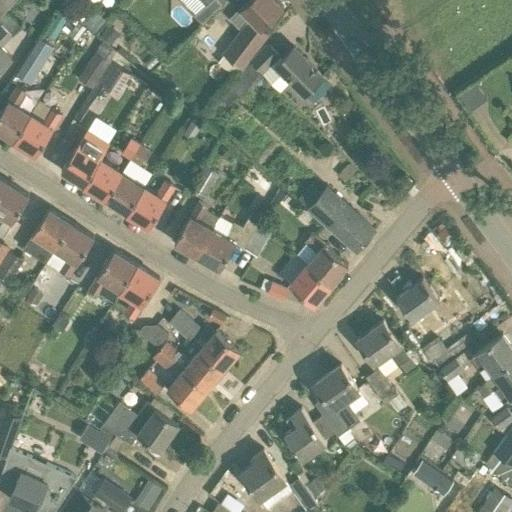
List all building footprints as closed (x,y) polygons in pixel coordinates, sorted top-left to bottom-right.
[(0,0),(0,15),(5,10),(14,0),(0,0)] [(250,16),(224,51),(243,67),(269,33),(262,28),(284,6),(278,0),(247,0),(241,7),(250,16)] [(0,15),(0,22),(4,26),(0,30),(0,68),(12,56),(2,46),(13,35),(22,26),(5,10),(0,15)] [(119,36),(122,32),(111,23),(102,35),(112,44),(119,36)] [(16,73),(31,83),(55,45),(40,36),(16,73)] [(280,55),(268,43),(251,60),(263,72),(280,55)] [(294,46),(273,66),(290,82),(303,95),(306,93),(314,102),(331,84),(323,76),(294,46)] [(93,86),(110,59),(97,51),(80,77),(93,86)] [(131,73),(117,64),(103,86),(117,95),(131,73)] [(0,130),(14,140),(31,113),(18,106),(28,91),(18,84),(0,112),(0,130)] [(62,113),(54,108),(45,122),(31,113),(14,140),(36,154),(62,113)] [(202,126),(193,119),(183,133),(193,140),(202,126)] [(100,159),(109,144),(87,130),(62,170),(84,184),(100,159)] [(141,143),(132,137),(122,153),(131,158),(141,143)] [(141,143),(131,158),(140,164),(150,149),(141,143)] [(350,154),(357,165),(369,157),(361,146),(350,154)] [(100,159),(84,184),(106,198),(122,172),(100,159)] [(338,174),(346,181),(357,169),(350,162),(338,174)] [(220,173),(206,164),(192,187),(206,195),(220,173)] [(122,172),(106,198),(128,212),(144,187),(122,172)] [(405,188),(413,179),(406,173),(398,181),(405,188)] [(30,194),(7,180),(0,191),(0,211),(5,215),(0,222),(0,230),(5,234),(30,194)] [(144,187),(128,212),(150,226),(174,187),(165,181),(157,195),(144,187)] [(327,185),(321,191),(312,183),(299,199),(358,250),(376,229),(327,185)] [(287,193),(280,187),(271,202),(267,208),(271,210),(287,193)] [(200,220),(209,206),(199,200),(175,242),(198,255),(214,228),(200,220)] [(56,248),(73,221),(50,207),(24,246),(24,247),(47,262),(55,247),(56,248)] [(198,255),(221,268),(236,242),(245,248),(258,224),(249,218),(244,226),(235,221),(227,236),(214,228),(198,255)] [(95,235),(73,221),(56,248),(69,256),(60,270),(69,276),(95,235)] [(245,248),(258,256),(271,232),(258,224),(245,248)] [(312,232),(305,239),(318,250),(308,263),(332,283),(349,263),(312,232)] [(0,263),(10,247),(0,241),(0,263)] [(138,263),(115,248),(89,289),(99,295),(108,282),(120,290),(138,263)] [(24,258),(9,249),(0,264),(0,274),(10,281),(24,258)] [(138,263),(120,290),(134,299),(126,312),(136,318),(160,277),(138,263)] [(332,283),(308,263),(293,280),(291,283),(315,303),(332,283)] [(423,276),(397,295),(413,318),(427,308),(440,325),(464,308),(456,296),(443,305),(423,276)] [(27,293),(34,282),(26,277),(19,289),(15,295),(23,300),(27,293)] [(288,288),(273,281),(269,291),(284,298),(288,288)] [(43,294),(38,291),(34,288),(30,294),(26,300),(35,306),(43,294)] [(227,314),(213,307),(209,316),(222,323),(227,314)] [(201,326),(181,308),(169,321),(190,339),(201,326)] [(69,318),(61,312),(54,323),(63,329),(69,318)] [(375,362),(389,352),(398,364),(399,365),(401,363),(409,357),(400,344),(401,344),(384,319),(358,338),(375,362)] [(241,349),(208,323),(193,342),(201,349),(201,348),(225,368),(241,349)] [(168,333),(157,325),(145,326),(140,332),(158,346),(168,333)] [(473,342),(467,333),(447,347),(433,358),(439,366),(473,342)] [(487,379),(511,361),(511,344),(503,333),(478,350),(479,351),(471,357),(487,379)] [(160,348),(173,358),(180,350),(167,340),(160,348)] [(160,348),(154,357),(178,377),(168,388),(192,407),(209,388),(185,368),(173,358),(160,348)] [(201,349),(191,360),(185,368),(209,388),(225,368),(201,348),(201,349)] [(416,366),(409,357),(401,363),(407,372),(416,366)] [(457,357),(440,369),(448,380),(458,372),(464,368),(457,357)] [(511,395),(511,361),(487,379),(485,381),(493,391),(494,389),(503,402),(511,396),(511,395)] [(359,388),(341,363),(315,382),(333,407),(323,414),(335,431),(338,435),(349,427),(361,419),(346,398),(359,388)] [(399,393),(380,366),(366,376),(385,403),(399,393)] [(149,368),(140,379),(156,392),(164,381),(149,368)] [(179,423),(156,407),(148,401),(139,414),(120,400),(105,422),(118,431),(117,432),(125,438),(126,437),(133,442),(139,432),(161,448),(179,423)] [(327,441),(325,438),(335,431),(323,414),(313,421),(302,406),(286,418),(293,427),(285,433),(304,458),(327,441)] [(511,419),(511,412),(508,407),(492,419),(499,429),(511,419)] [(21,424),(23,416),(8,409),(0,431),(0,453),(8,457),(12,447),(21,424)] [(511,427),(486,463),(507,479),(506,480),(511,484),(511,427)] [(111,437),(100,430),(91,445),(102,451),(111,437)] [(117,432),(108,444),(117,450),(125,438),(117,432)] [(15,485),(9,498),(35,510),(37,506),(50,511),(53,511),(77,476),(29,455),(12,447),(8,457),(1,479),(15,485)] [(286,479),(264,448),(253,456),(256,461),(242,471),(260,497),(261,497),(268,507),(293,489),(309,511),(313,511),(319,503),(300,477),(290,484),(286,479)] [(484,464),(479,470),(484,474),(488,467),(484,464)] [(452,481),(434,467),(425,479),(443,493),(452,481)] [(300,477),(304,482),(309,478),(303,470),(298,474),(300,477)] [(471,478),(458,470),(453,478),(466,486),(471,478)] [(150,478),(135,500),(150,510),(165,488),(150,478)] [(309,484),(317,494),(325,488),(317,478),(309,484)] [(101,511),(109,501),(122,510),(130,497),(103,479),(91,498),(80,490),(65,511),(101,511)] [(504,511),(511,501),(511,497),(496,486),(478,511),(504,511)] [(237,511),(219,501),(211,511),(237,511)]
